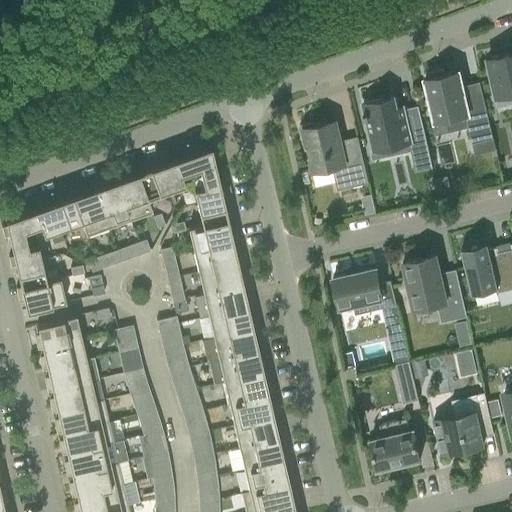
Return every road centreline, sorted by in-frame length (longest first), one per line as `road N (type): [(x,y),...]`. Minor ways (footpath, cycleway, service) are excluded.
road 1 (tertiary): [(241,105),(511,10)]
road 2 (residential): [(342,511),(280,253)]
road 3 (tertiary): [(0,193),(241,105)]
road 4 (residential): [(280,253),(511,200)]
road 5 (residential): [(46,511),(0,304)]
road 6 (residential): [(280,253),(241,105)]
